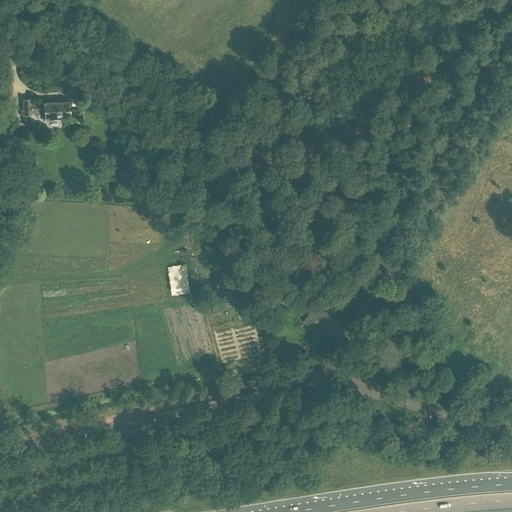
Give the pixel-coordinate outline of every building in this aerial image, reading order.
[(33,115),(33,114),(45,113),(45,120),(71,118),(80,118),(80,110),(70,110),(70,101),(32,103),(32,99),(23,100),(24,110),(22,110),(22,116),(33,115)] [(170,295),(189,294),(188,265),(169,266),(170,295)] [(283,284),(275,298),(288,307),(297,292),(283,284)] [(405,304),(409,297),(401,293),(397,300),(405,304)] [(304,323),(325,336),(327,333),(333,336),(337,335),(339,332),(338,327),(332,324),(335,319),(326,314),(325,315),(313,308),(304,323)]
